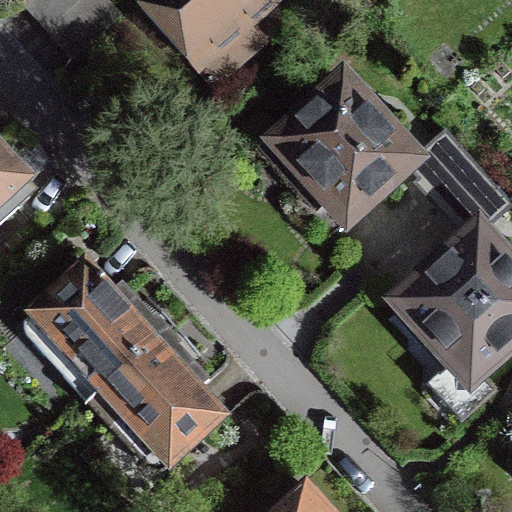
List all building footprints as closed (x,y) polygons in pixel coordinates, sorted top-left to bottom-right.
[(28,0),(26,2),(51,29),(83,0),(28,0)] [(83,0),(51,29),(74,55),(117,15),(103,0),(83,0)] [(142,0),(199,62),(208,55),(225,73),(258,43),(241,24),(267,0),(142,0)] [(287,185),(332,235),(413,163),(386,133),(343,86),(281,142),(275,134),(244,161),(264,183),(287,185)] [(418,184),(438,207),(480,168),(460,146),(418,184)] [(0,224),(19,207),(15,202),(11,198),(29,181),(0,148),(0,224)] [(438,207),(458,229),(501,190),(480,168),(438,207)] [(511,272),(499,258),(479,236),(403,305),(424,328),(423,341),(438,358),(451,358),(472,381),(511,345),(511,272)] [(85,266),(30,316),(45,332),(44,334),(65,356),(67,355),(74,363),(62,375),(87,404),(162,336),(156,330),(154,327),(154,320),(122,285),(111,295),(85,266)] [(162,336),(87,404),(112,430),(124,419),(130,424),(128,426),(148,448),(150,447),(169,468),(224,419),(197,390),(208,379),(177,345),(170,346),(169,344),(162,336)] [(278,511),(328,511),(306,487),(278,511)]
